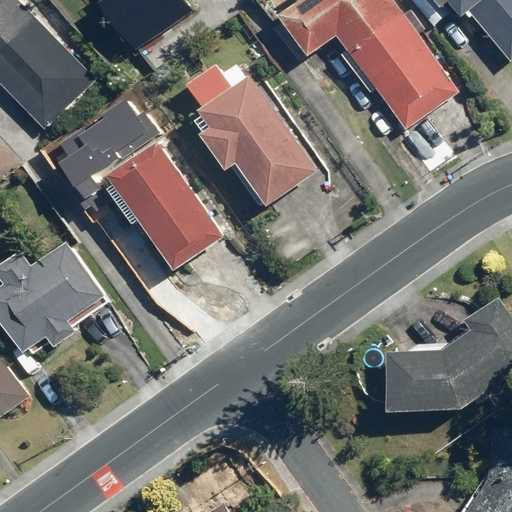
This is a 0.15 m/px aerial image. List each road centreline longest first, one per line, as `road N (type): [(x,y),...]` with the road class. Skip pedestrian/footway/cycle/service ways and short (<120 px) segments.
road 1 (residential): [(228,379),(477,198),(511,182)]
road 2 (residential): [(45,511),(228,379)]
road 3 (residential): [(228,379),(326,511)]
